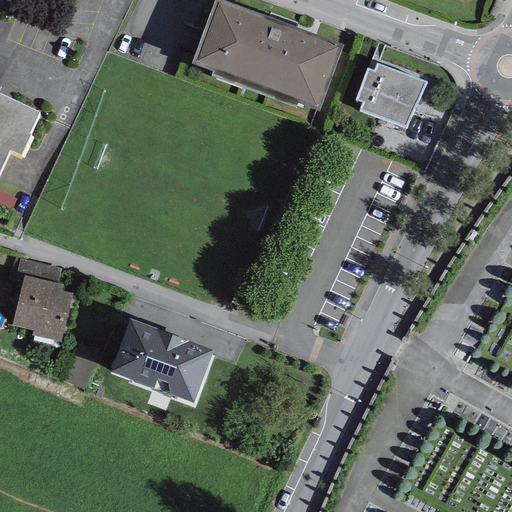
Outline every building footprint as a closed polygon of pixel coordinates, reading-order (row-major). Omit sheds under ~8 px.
[(342,41),(231,0),(213,0),(191,59),(317,106),(342,41)] [(426,80),(377,60),(374,69),(367,66),(354,98),(361,101),(358,108),(407,127),(426,80)] [(0,165),(10,146),(21,151),(30,132),(28,131),(39,107),(0,88),(0,165)] [(63,283),(24,273),(11,323),(62,336),(73,292),(61,289),(63,283)] [(214,347),(131,317),(111,370),(194,400),(214,347)]
